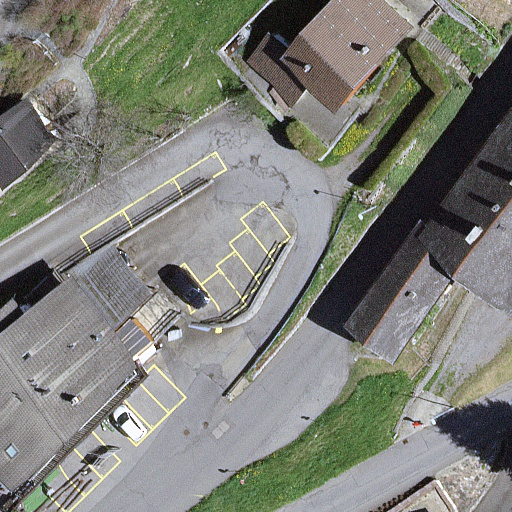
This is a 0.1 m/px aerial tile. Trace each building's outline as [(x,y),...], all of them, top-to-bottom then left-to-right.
[(275,35),(253,60),(295,97),(316,73),(345,99),(412,25),(384,0),(343,0),(296,53),(275,35)] [(62,132),(30,100),(0,129),(0,158),(18,176),(62,132)] [(511,126),(441,221),(432,233),(479,267),(511,291),(511,126)] [(432,233),(441,221),(434,216),(357,319),(410,358),(479,267),(432,233)] [(81,274),(0,352),(0,449),(34,484),(164,359),(81,274)]
